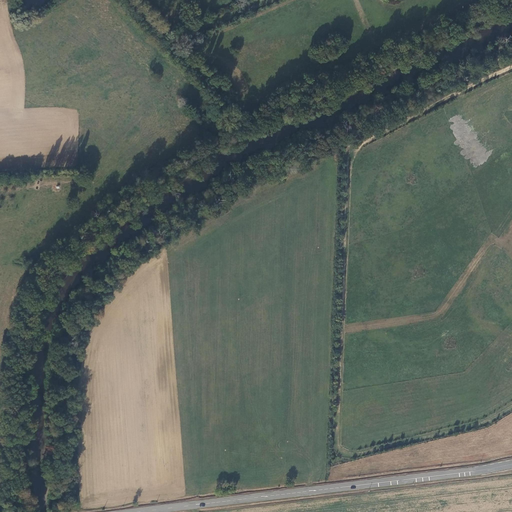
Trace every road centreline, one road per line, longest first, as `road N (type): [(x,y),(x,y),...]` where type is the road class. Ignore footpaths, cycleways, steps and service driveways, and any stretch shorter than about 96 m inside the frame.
road 1 (unknown): [(137,0),(245,109),(483,0)]
road 2 (secondary): [(141,511),(511,464)]
